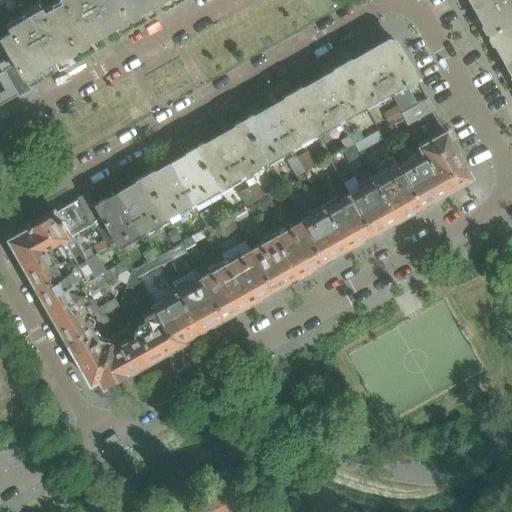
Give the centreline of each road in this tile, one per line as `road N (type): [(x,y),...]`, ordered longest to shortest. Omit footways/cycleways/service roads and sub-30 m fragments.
road 1 (residential): [(94,437),(511,201)]
road 2 (residential): [(0,219),(392,0)]
road 3 (residential): [(228,0),(0,127)]
road 4 (residential): [(511,177),(411,0)]
road 5 (residential): [(94,437),(0,269)]
